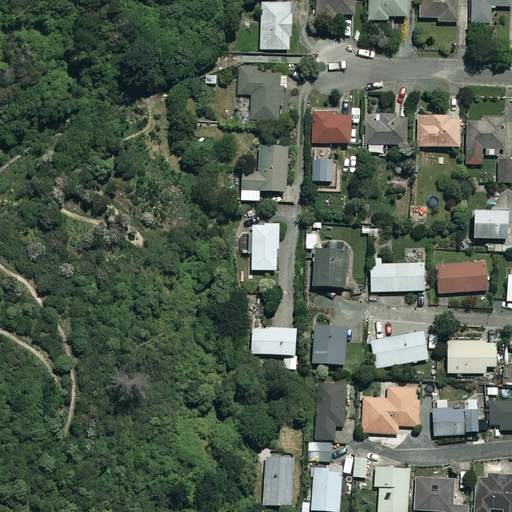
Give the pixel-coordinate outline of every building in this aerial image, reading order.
[(316,0),(316,17),(316,19),(337,20),(337,16),(356,17),(356,0),(316,0)] [(368,0),(368,21),(390,22),(390,18),(394,18),(409,18),(408,0),(368,0)] [(420,0),(420,18),(438,19),(438,22),(460,23),(460,0),(420,0)] [(511,0),(472,0),(472,24),(492,24),(492,7),(511,7),(511,0)] [(261,53),(293,54),(294,19),(292,19),(292,11),(286,11),(286,8),(263,7),(261,53)] [(256,71),(240,71),(239,98),(251,98),(250,116),(239,116),(239,128),(282,129),(283,79),(256,78),(256,71)] [(217,75),(205,76),(206,86),(218,86),(217,75)] [(333,113),(313,112),(313,144),(352,145),(352,117),(333,117),(333,113)] [(409,119),(397,119),(398,115),(381,114),(380,122),(366,121),(365,145),(408,146),(409,119)] [(461,125),(461,122),(450,121),(450,117),(418,116),(417,148),(460,149),(461,125)] [(506,151),(507,118),(486,118),(486,121),(468,121),(467,123),(466,165),(483,166),(484,150),(487,150),(486,156),(499,156),(499,151),(506,151)] [(290,149),(261,148),(261,156),(260,174),(243,173),(242,202),(262,203),(262,193),(289,193),(290,149)] [(511,159),(499,160),(498,184),(511,184),(511,159)] [(336,183),(336,161),(314,161),(314,183),(336,183)] [(511,214),(476,213),(474,240),(509,241),(511,214)] [(253,271),(278,272),(279,252),(281,252),(282,225),(267,224),(267,227),(255,226),(253,271)] [(318,235),(308,235),(308,250),(318,250),(318,235)] [(348,290),(350,250),(347,246),(343,244),(329,243),(329,252),(317,251),(315,288),(348,290)] [(383,260),(372,260),(373,294),(428,292),(427,265),(384,266),(383,260)] [(490,294),(488,263),(439,266),(440,297),(490,294)] [(349,330),(316,328),(314,365),(347,367),(349,330)] [(263,330),(253,330),(253,356),(300,357),(301,331),(263,330)] [(431,362),(427,333),(373,341),(376,369),(431,362)] [(498,343),(449,343),(449,375),(488,374),(488,368),(498,368),(498,343)] [(318,384),(315,440),(335,442),(336,428),(346,428),(348,385),(327,384),(318,384)] [(417,389),(389,389),(389,399),(365,398),(364,434),(399,435),(399,427),(421,428),(421,401),(417,401),(417,389)] [(488,414),(487,400),(470,401),(470,409),(434,411),(436,436),(482,434),(480,414),(488,414)] [(511,403),(492,404),(492,427),(502,427),(502,432),(511,431),(511,403)] [(331,463),(332,444),(307,442),(307,461),(331,463)] [(368,458),(356,458),(355,478),(367,478),(368,458)] [(267,459),(265,507),(275,507),(275,505),(279,505),(279,507),(293,508),(295,460),(267,459)] [(327,470),(312,469),(311,477),(314,477),(311,511),(322,511),(341,511),(343,475),(343,468),(328,467),(327,470)] [(409,511),(410,469),(376,469),(376,489),(381,489),(380,511),(409,511)] [(511,511),(511,476),(478,477),(478,490),(474,490),(474,511),(491,511),(504,511),(511,511)] [(456,480),(417,478),(415,511),(470,511),(471,507),(454,506),(456,480)]
